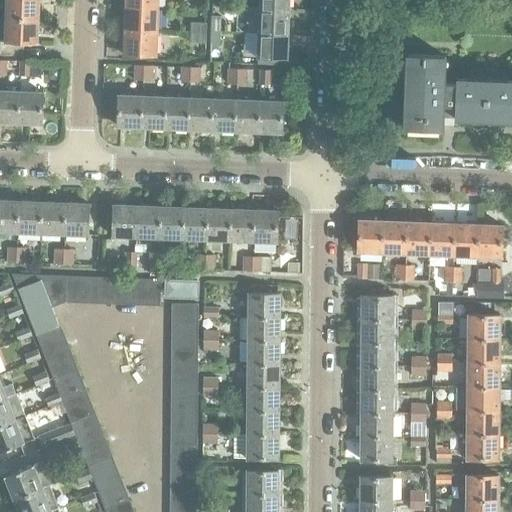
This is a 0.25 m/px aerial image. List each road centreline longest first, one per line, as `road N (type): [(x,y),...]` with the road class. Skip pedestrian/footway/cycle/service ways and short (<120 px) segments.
road 1 (residential): [(318,511),(326,175)]
road 2 (residential): [(79,162),(326,175)]
road 3 (residential): [(326,175),(511,184)]
road 4 (residential): [(326,175),(333,0)]
road 5 (residential): [(79,162),(88,0)]
